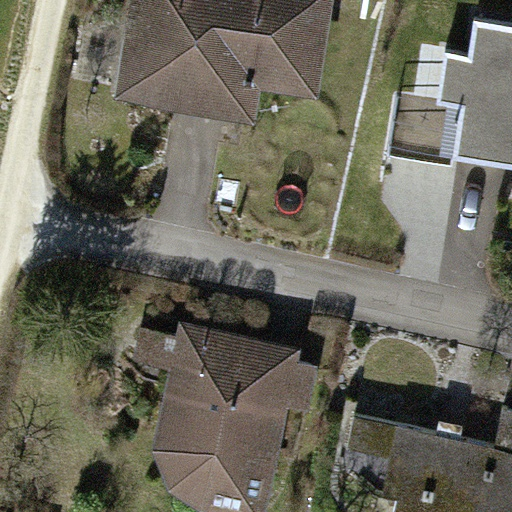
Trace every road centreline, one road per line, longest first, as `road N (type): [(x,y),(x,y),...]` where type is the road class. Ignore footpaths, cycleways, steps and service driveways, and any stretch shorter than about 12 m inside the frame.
road 1 (residential): [(8,216),(511,329)]
road 2 (track): [(0,254),(54,0)]
